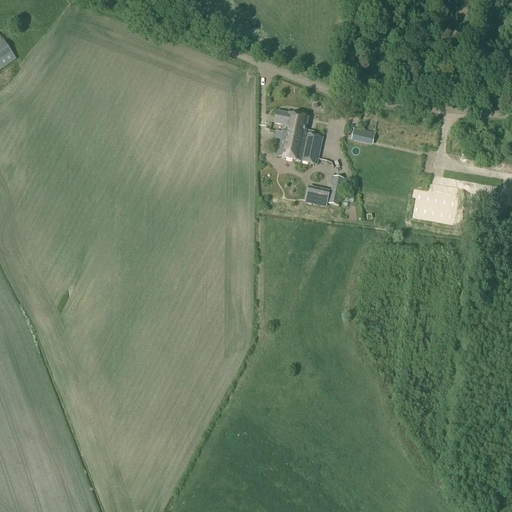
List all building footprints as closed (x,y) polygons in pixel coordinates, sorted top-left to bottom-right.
[(0,72),(16,61),(11,54),(4,43),(0,45),(0,72)] [(309,119),(276,112),(273,125),(285,127),(284,130),(282,130),(281,133),(275,132),(273,140),(280,141),(276,158),(317,166),(323,139),(305,135),(309,119)] [(338,207),(343,180),(333,178),(327,205),(338,207)] [(329,193),(320,191),(317,204),(326,205),(329,193)] [(419,205),(416,222),(450,228),(454,208),(420,201),(416,201),(415,205),(419,205)] [(288,401),(297,402),(299,383),(291,382),(288,401)]
